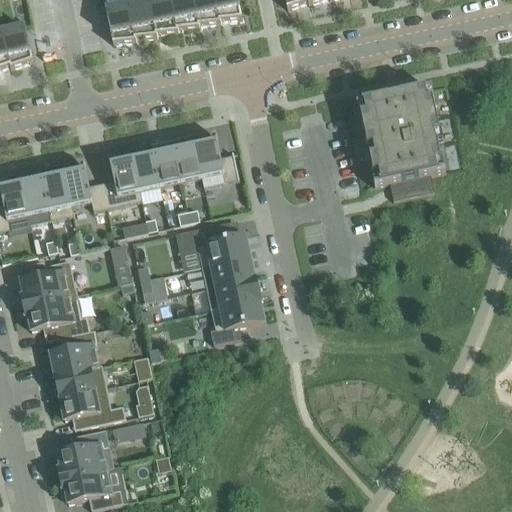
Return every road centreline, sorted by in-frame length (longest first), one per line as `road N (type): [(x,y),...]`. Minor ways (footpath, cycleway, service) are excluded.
road 1 (residential): [(305,350),(247,74)]
road 2 (unclassified): [(511,19),(247,74)]
road 3 (unclassified): [(247,74),(0,130)]
road 4 (residential): [(0,373),(30,511)]
